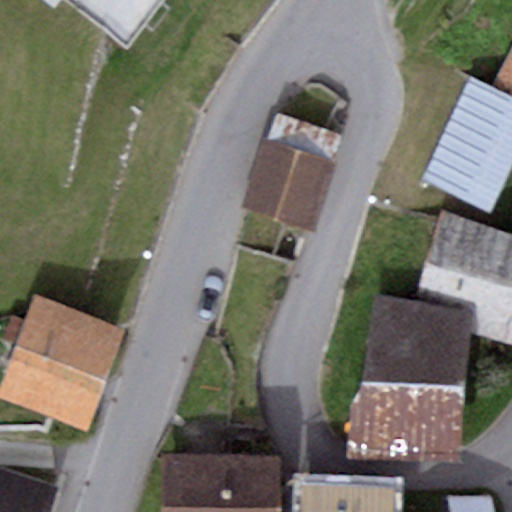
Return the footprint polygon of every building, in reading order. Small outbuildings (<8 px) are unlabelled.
[(511,46),(493,80),(511,92),(511,46)] [(489,210),(511,162),(511,103),(468,82),(421,177),(489,210)] [(271,141),(263,139),(242,205),(313,227),(342,136),(279,116),(271,141)] [(511,234),(442,212),(419,290),(482,303),(481,334),(511,342),(511,234)] [(124,331),(35,296),(25,320),(11,315),(2,339),(19,345),(0,392),(0,393),(86,427),(124,331)] [(367,383),(351,404),(350,456),(459,461),(473,311),(375,299),(367,383)] [(278,511),(279,456),(161,456),(163,511),(278,511)] [(45,511),(54,483),(0,470),(0,511),(45,511)] [(393,511),(394,488),(301,485),(300,511),(393,511)] [(450,511),(492,511),(490,497),(450,495),(450,511)]
